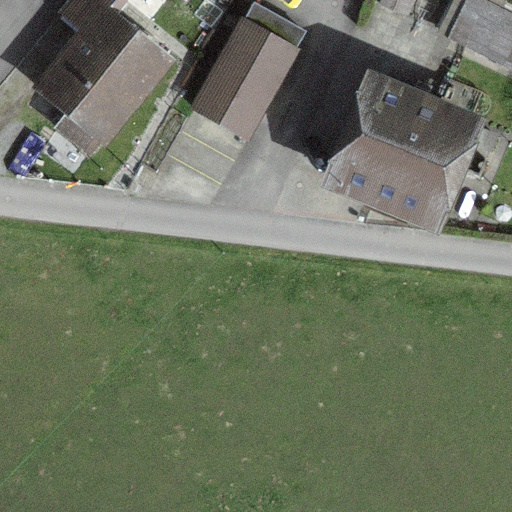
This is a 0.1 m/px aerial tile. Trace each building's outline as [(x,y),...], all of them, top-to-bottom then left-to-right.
[(121,0),(86,0),(73,18),(90,31),(30,109),(96,159),(166,67),(110,24),(105,21),(121,0)] [(383,0),(381,7),(408,18),(415,0),(383,0)] [(511,27),(467,10),(455,39),(511,61),(511,27)] [(290,63),(240,34),(196,110),(246,139),(290,63)] [(469,127),(376,88),(338,181),(430,219),(469,127)]
